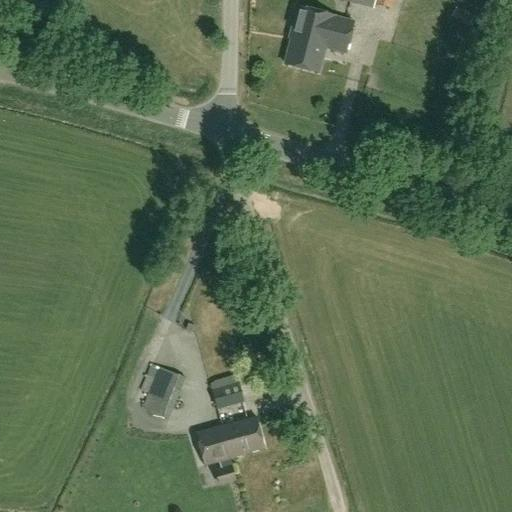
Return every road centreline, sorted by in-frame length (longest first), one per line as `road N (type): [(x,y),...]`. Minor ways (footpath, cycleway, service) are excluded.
road 1 (unclassified): [(511,215),(0,73)]
road 2 (track): [(340,511),(219,129)]
